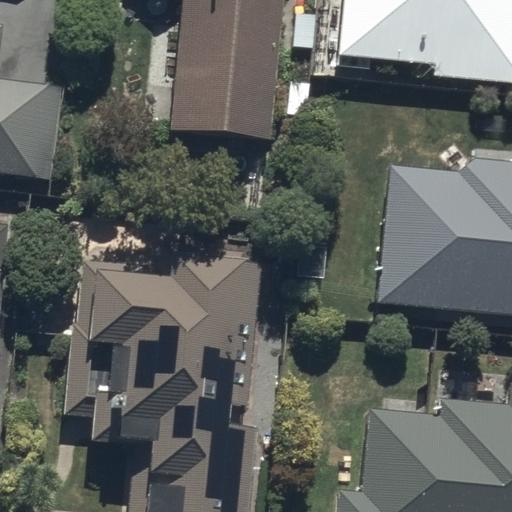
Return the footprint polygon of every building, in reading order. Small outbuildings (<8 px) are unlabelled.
[(173,0),(164,120),(265,128),(275,0),(173,0)] [(511,0),(339,0),(335,50),(429,58),(427,73),(509,80),(511,43),(511,0)] [(0,169),(43,176),(55,83),(0,75),(0,169)] [(386,161),(371,295),(511,311),(511,160),(460,155),(458,169),(386,161)] [(86,435),(125,438),(120,511),(239,511),(246,418),(239,418),(250,254),(159,248),(158,268),(73,262),(63,409),(88,410),(86,435)] [(333,484),(329,511),(511,511),(511,380),(507,380),(504,403),(438,396),(436,409),(363,402),(354,486),(333,484)]
